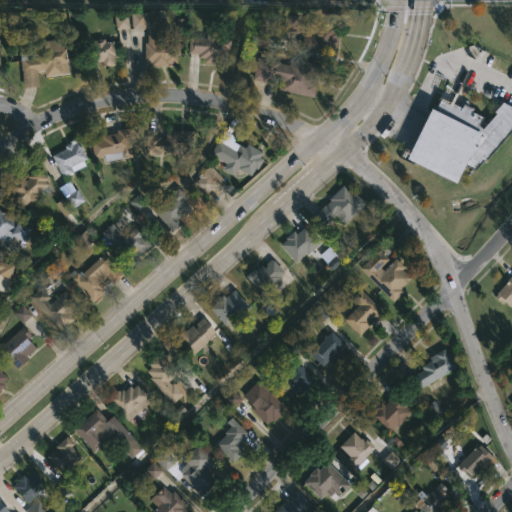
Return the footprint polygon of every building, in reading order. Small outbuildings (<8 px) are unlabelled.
[(301,20),(307,20),(307,18),(318,19),(318,22),(339,24),(338,29),(341,30),(337,51),(303,48),(305,34),(314,35),(314,33),(284,31),(286,13),(301,15),(301,20)] [(160,33),(160,42),(182,42),(181,54),(179,54),(179,62),(170,62),(170,65),(154,65),(154,61),(146,61),(146,42),(149,42),(149,33),(160,33)] [(218,33),(217,38),(233,38),(232,48),(228,48),(228,59),(223,58),(223,62),(206,61),(207,57),(200,57),(200,53),(190,53),(191,36),(208,37),(208,33),(218,33)] [(102,37),(106,38),(107,41),(115,40),(117,53),(114,54),(116,64),(103,66),(102,61),(91,62),(88,43),(95,42),(95,39),(102,37)] [(64,38),(65,48),(67,47),(68,59),(69,59),(71,72),(46,75),(45,68),(38,69),(40,83),(24,85),(20,51),(36,49),(36,42),(42,42),(43,48),(45,48),(44,40),(64,38)] [(281,62),(293,65),(294,58),(319,62),(316,81),(318,81),(315,97),(292,93),(294,79),(277,76),(276,83),(254,79),(258,57),(282,61),(281,62)] [(449,103),(458,107),(460,103),(470,108),(468,111),(479,117),(475,125),(479,128),(493,113),(490,111),(499,102),(511,108),(511,125),(472,169),(464,164),(454,182),(406,157),(436,100),(435,99),(443,83),(454,93),(449,103)] [(131,139),(134,156),(105,161),(104,153),(95,155),(92,141),(104,139),(103,135),(118,132),(117,129),(134,126),(136,138),(131,139)] [(195,130),(194,158),(183,157),(183,153),(147,153),(148,135),(161,135),(161,137),(167,138),(168,129),(195,130)] [(78,137),(83,145),(85,144),(86,147),(84,148),(89,158),(85,160),(87,165),(64,177),(62,172),(60,173),(59,171),(60,170),(58,165),(56,166),(54,161),(56,160),(54,154),(68,148),(66,145),(71,142),(70,140),(78,137)] [(231,147),(237,150),(240,144),(247,147),(249,143),(264,152),(261,156),(265,159),(258,171),(256,169),(252,176),(239,168),(235,175),(223,169),(227,163),(211,154),(219,140),(231,147)] [(45,180),(53,189),(44,198),(41,195),(23,211),(9,196),(15,192),(10,186),(22,175),(27,180),(30,178),(28,175),(38,166),(49,177),(45,180)] [(210,199),(208,200),(194,183),(201,177),(199,175),(209,166),(213,166),(222,177),(217,181),(219,184),(211,190),(215,195),(210,199)] [(344,184),(353,193),(356,191),(367,203),(346,224),(336,213),(322,226),(313,217),(332,199),(330,197),(344,184)] [(179,226),(173,231),(154,210),(180,187),(188,197),(185,199),(194,209),(183,218),(185,221),(179,226)] [(0,208),(34,227),(26,241),(14,234),(9,244),(0,238),(0,208)] [(118,236),(122,240),(136,226),(152,245),(139,256),(141,258),(132,266),(102,232),(112,223),(121,233),(118,236)] [(307,226),(322,243),(297,262),(282,244),(295,230),(298,233),(307,226)] [(382,267),(385,270),(398,257),(407,266),(403,269),(413,278),(403,288),(405,291),(395,302),(382,288),(376,294),(373,292),(380,286),(362,268),(380,249),(390,259),(382,267)] [(125,275),(114,284),(107,276),(102,280),(108,287),(105,289),(107,291),(94,303),(68,275),(75,269),(80,275),(105,253),(125,275)] [(273,258),(287,272),(276,281),(279,284),(266,296),(247,275),(256,267),(258,269),(263,264),(266,267),(268,265),(267,264),(273,258)] [(0,260),(15,265),(8,292),(0,290),(0,260)] [(511,306),(503,298),(500,301),(497,297),(499,294),(498,292),(511,279),(510,278),(511,276),(511,306)] [(370,327),(362,335),(345,319),(360,304),(353,298),(362,288),(383,309),(372,320),(375,322),(370,327)] [(75,319),(61,331),(42,309),(66,289),(74,298),(72,301),(77,307),(70,313),(75,319)] [(238,291),(250,305),(227,325),(211,308),(225,294),(227,296),(236,289),(238,291)] [(204,316),(218,331),(213,335),(214,337),(194,356),(178,337),(194,325),(196,328),(199,325),(197,323),(204,316)] [(29,359),(19,368),(1,347),(24,326),(33,335),(30,338),(38,347),(27,357),(29,359)] [(333,330),(346,344),(340,349),(343,352),(334,361),(331,359),(324,366),(311,352),(326,338),(325,337),(333,330)] [(159,346),(166,354),(168,352),(183,368),(169,381),(172,384),(174,382),(185,393),(173,403),(150,378),(152,376),(147,371),(152,367),(148,363),(154,358),(150,354),(159,346)] [(447,348),(459,366),(420,390),(413,376),(424,369),(423,366),(432,360),(431,357),(447,348)] [(316,381),(306,391),(301,387),(292,397),(278,384),(297,363),(316,381)] [(0,368),(8,378),(0,385),(0,368)] [(288,409),(276,421),(274,419),(268,425),(253,408),(255,406),(245,394),(260,379),(288,409)] [(139,383),(153,399),(129,421),(109,399),(122,387),(126,390),(131,385),(134,388),(139,383)] [(396,390),(412,406),(410,408),(413,412),(400,425),(398,424),(389,434),(371,416),(377,409),(375,407),(382,400),(386,404),(389,400),(388,399),(396,390)] [(98,408),(112,424),(118,419),(144,449),(133,458),(117,440),(110,446),(106,441),(96,450),(76,428),(74,430),(73,428),(76,425),(77,426),(98,408)] [(244,453),(234,463),(216,444),(227,434),(225,432),(237,420),(248,432),(243,437),(246,440),(242,444),(244,446),(240,449),(244,453)] [(355,431),(365,441),(368,438),(376,447),(356,467),(348,459),(351,456),(341,446),(355,431)] [(82,456),(63,473),(49,456),(58,448),(56,446),(68,436),(75,444),(73,446),(82,456)] [(217,461),(209,469),(206,466),(204,469),(216,480),(206,491),(204,489),(201,492),(182,474),(190,465),(184,459),(198,444),(217,461)] [(483,444),(494,456),(475,475),(470,470),(466,474),(458,466),(478,446),(479,448),(483,444)] [(329,462),(352,485),(341,496),(336,491),(331,496),(326,492),(320,498),(305,482),(318,467),(321,470),(329,462)] [(36,470),(44,480),(41,483),(49,494),(43,499),(39,494),(28,503),(13,486),(24,474),(27,478),(36,470)] [(447,491),(454,498),(438,511),(426,511),(424,510),(421,511),(419,511),(413,506),(421,498),(419,496),(425,491),(429,495),(442,482),(449,489),(447,491)] [(164,486),(172,493),(175,490),(190,504),(185,509),(187,510),(185,511),(153,511),(158,507),(151,500),(164,486)] [(299,491),(318,510),(315,511),(277,511),(276,511),(288,498),(290,500),(292,499),(290,497),(297,489),(299,491)] [(0,511),(0,499),(10,511),(0,511)]
